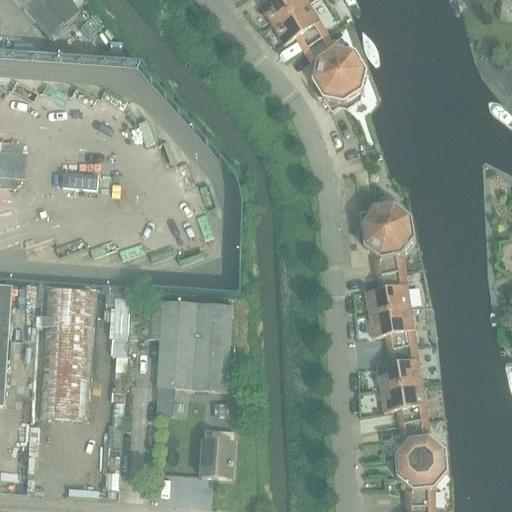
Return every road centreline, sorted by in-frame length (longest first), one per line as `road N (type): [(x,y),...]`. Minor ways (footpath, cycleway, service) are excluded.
road 1 (unclassified): [(346,511),(331,229),(319,155),(299,109),(209,0)]
road 2 (unknown): [(91,224),(141,208),(153,178),(99,125),(62,142),(17,227)]
